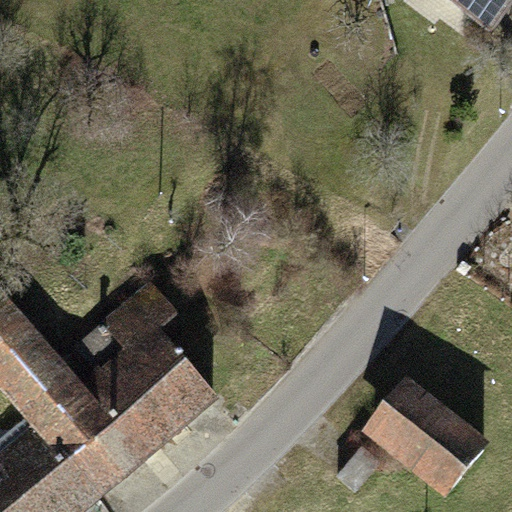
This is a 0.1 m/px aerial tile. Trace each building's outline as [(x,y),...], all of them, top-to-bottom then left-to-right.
[(511,0),(458,0),(493,26),(511,0)] [(0,377),(45,430),(49,430),(103,496),(217,398),(162,332),(178,316),(154,287),(105,327),(81,350),(105,378),(85,396),(1,296),(0,296),(0,377)] [(452,494),(488,451),(414,390),(378,433),(452,494)] [(0,511),(82,511),(103,496),(49,430),(45,430),(0,467),(0,511)] [(359,495),(385,465),(366,449),(341,480),(359,495)]
